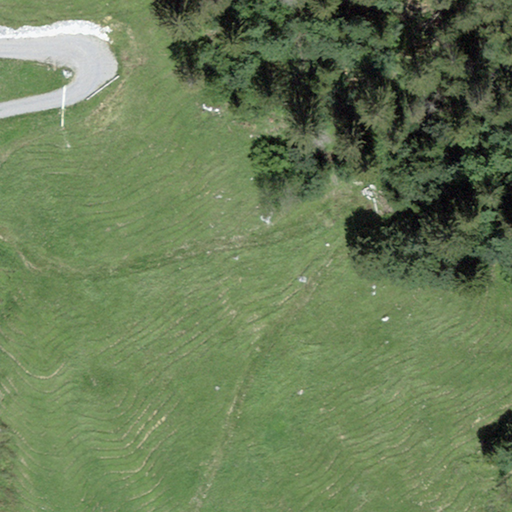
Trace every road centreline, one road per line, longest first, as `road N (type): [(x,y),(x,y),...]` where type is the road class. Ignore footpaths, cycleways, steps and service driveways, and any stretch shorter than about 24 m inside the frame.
road 1 (track): [(0,232),(57,268),(91,271),(261,238),(338,200),(366,211),(256,361),(192,511)]
road 2 (track): [(0,31),(75,69),(84,85),(68,113),(0,151)]
